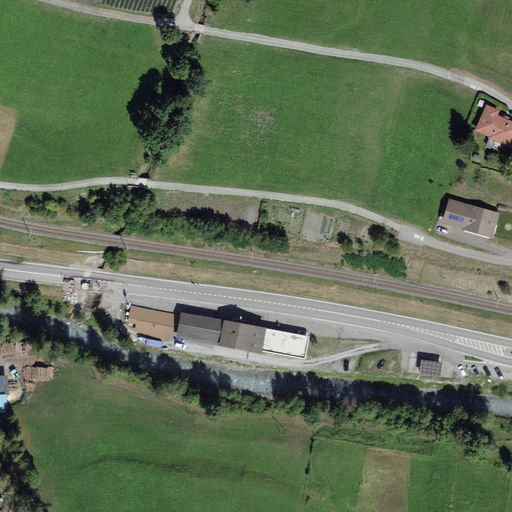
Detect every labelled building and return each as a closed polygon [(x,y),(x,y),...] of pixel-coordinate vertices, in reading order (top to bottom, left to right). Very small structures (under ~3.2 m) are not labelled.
[(502,111),(488,105),(476,132),(490,138),(487,147),(500,153),(503,145),(511,148),(511,120),(500,116),(502,111)] [(452,201),(445,222),(467,229),(465,233),(492,240),(499,215),(452,201)] [(181,315),(133,307),(129,325),(137,326),(135,334),(167,341),(168,334),(177,336),(181,315)] [(303,359),(307,338),(253,328),(181,315),(177,336),(303,359)] [(443,361),(422,358),(419,373),(440,376),(443,361)] [(0,374),(0,411),(9,411),(6,374),(0,374)]
